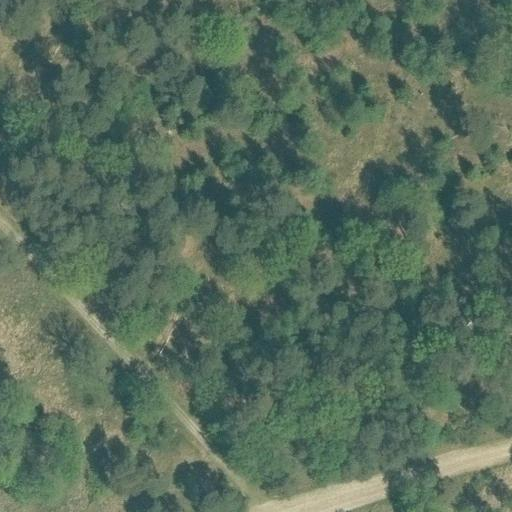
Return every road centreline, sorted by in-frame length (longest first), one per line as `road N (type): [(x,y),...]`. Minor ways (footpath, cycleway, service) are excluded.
road 1 (track): [(256,511),(195,430),(0,220)]
road 2 (track): [(300,511),(511,448)]
